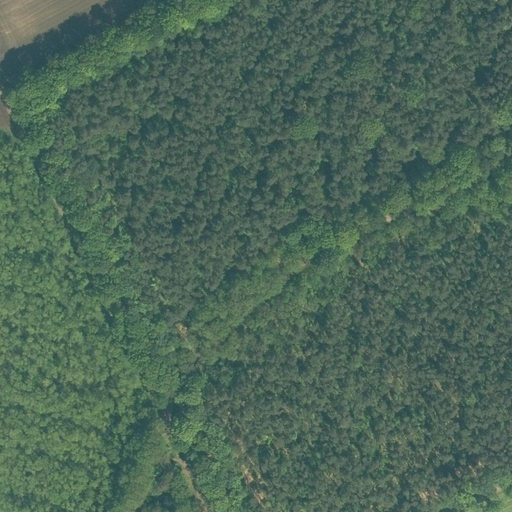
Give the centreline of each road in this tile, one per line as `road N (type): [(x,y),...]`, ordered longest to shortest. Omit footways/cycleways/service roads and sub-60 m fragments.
road 1 (track): [(511,152),(321,244),(228,324),(161,413)]
road 2 (track): [(0,83),(161,413)]
